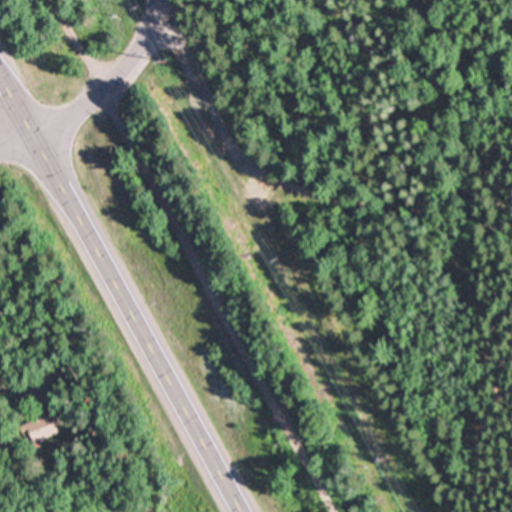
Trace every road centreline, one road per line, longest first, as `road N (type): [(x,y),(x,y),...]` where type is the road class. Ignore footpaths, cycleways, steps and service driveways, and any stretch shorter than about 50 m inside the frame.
road 1 (track): [(49,0),(332,511)]
road 2 (primary): [(247,511),(0,65)]
road 3 (residential): [(161,12),(188,48),(218,129),(246,158),(337,196),(511,230)]
road 4 (residential): [(39,136),(120,76),(151,38),(163,0)]
